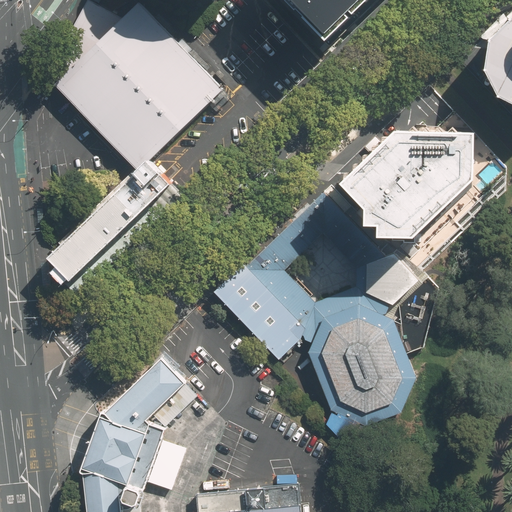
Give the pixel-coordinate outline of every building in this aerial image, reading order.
[(56,84),(138,171),(50,257),(71,277),(65,283),(76,296),(160,217),(162,219),(185,196),(150,159),(222,89),(138,4),(125,17),(89,0),(88,0),(55,60),(65,75),(56,84)] [(290,0),(331,42),(374,0),(290,0)] [(511,103),(511,10),(491,30),(486,35),(489,39),(487,53),(484,69),(498,96),(511,103)] [(379,233),(414,234),(473,178),(474,131),(405,130),(396,130),(376,149),(353,172),(343,182),(367,207),(367,222),(380,222),(379,233)] [(401,413),(397,412),(403,410),(418,375),(395,317),(384,313),(387,311),(391,302),(394,303),(420,278),(395,252),(388,255),(324,191),(302,212),(247,266),(244,263),(215,290),(279,358),(302,337),(303,334),(306,340),(313,342),(309,351),(333,408),(327,423),(356,455),(382,454),(401,413)] [(420,288),(418,289),(420,291),(423,293),(425,295),(426,298),(427,295),(428,293),(431,291),(434,290),(432,288),(430,287),(427,284),(426,281),(424,283),(423,286),(420,288)] [(407,307),(406,310),(409,309),(412,309),(416,310),(418,311),(417,308),(417,306),(417,303),(419,300),(416,300),(413,300),(409,300),(406,299),(407,301),(408,304),(407,307)] [(421,313),(419,315),(422,316),(426,316),(429,318),(430,319),(430,316),(431,314),(432,311),(434,308),(431,308),(429,308),(425,306),(422,305),(422,308),(422,310),(421,313)] [(415,320),(414,322),(417,322),(420,322),(424,322),(426,323),(425,320),(425,318),(425,315),(427,312),(424,312),(422,312),(418,312),(415,311),(415,314),(416,316),(415,320)] [(407,336),(406,339),(409,338),(413,337),(416,336),(418,337),(417,334),(416,332),(416,329),(416,326),(413,327),(411,328),(407,328),(404,328),(406,330),(407,333),(407,336)] [(409,345),(409,348),(412,346),(415,345),(419,345),(421,345),(419,343),(418,341),(418,338),(419,334),(416,335),(414,336),(410,337),(407,337),(408,339),(409,341),(409,345)] [(89,511),(142,511),(141,499),(144,490),(165,427),(198,394),(186,381),(163,357),(107,410),(104,410),(93,439),(83,468),(85,470),(89,511)] [(301,511),(298,484),(197,495),(198,511),(301,511)]
